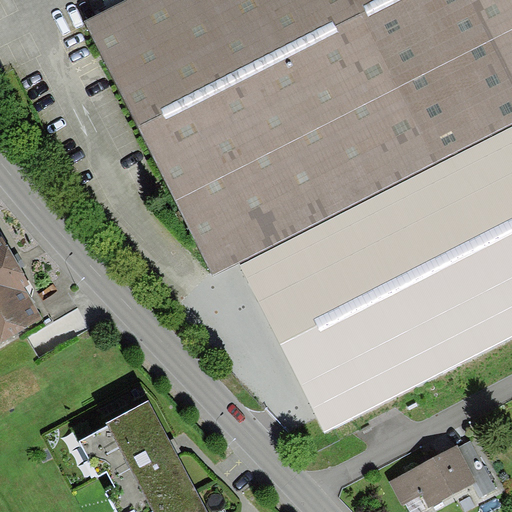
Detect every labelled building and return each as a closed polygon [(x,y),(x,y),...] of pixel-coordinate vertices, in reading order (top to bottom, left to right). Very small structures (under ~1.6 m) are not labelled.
[(511,0),(122,0),(88,18),(216,273),(243,262),(511,126),(511,0)] [(511,126),(243,262),(326,425),(511,331),(511,126)] [(0,340),(41,317),(29,296),(33,289),(3,238),(0,236),(0,340)] [(152,404),(78,443),(97,477),(107,472),(116,489),(106,494),(115,511),(209,511),(176,449),(152,404)] [(498,489),(471,441),(459,448),(477,481),(471,484),(480,499),(498,489)] [(459,448),(457,445),(391,481),(404,504),(406,503),(411,511),(420,511),(471,484),(477,481),(459,448)]
